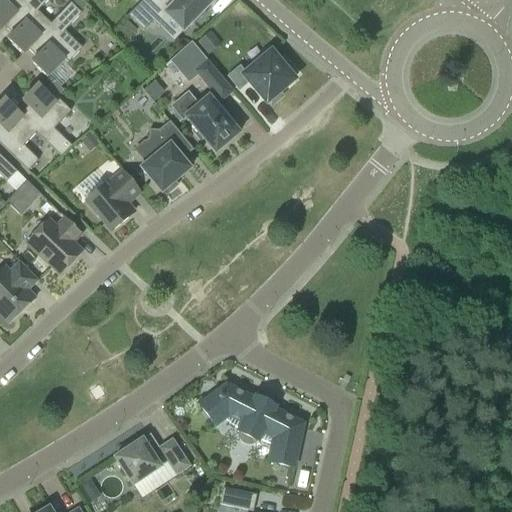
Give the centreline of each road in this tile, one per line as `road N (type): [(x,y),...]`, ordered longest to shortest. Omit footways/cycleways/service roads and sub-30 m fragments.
road 1 (residential): [(0,371),(117,262),(284,136),(349,76)]
road 2 (residential): [(224,341),(291,277),(414,122)]
road 3 (residential): [(0,494),(224,341)]
road 4 (residential): [(320,511),(344,404),(224,341)]
road 5 (residential): [(414,122),(458,135),(495,114),(507,75),(488,37)]
road 6 (residential): [(464,24),(432,26),(407,44),(395,71),(400,102)]
